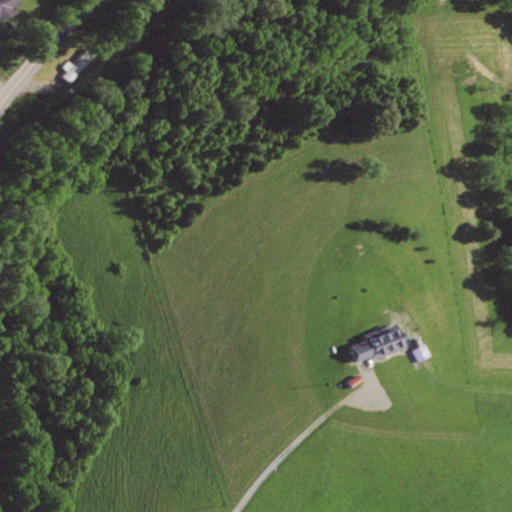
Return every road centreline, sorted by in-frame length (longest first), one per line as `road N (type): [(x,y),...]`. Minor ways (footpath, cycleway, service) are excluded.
road 1 (secondary): [(0,105),(100,0)]
road 2 (residential): [(230,511),(326,411)]
